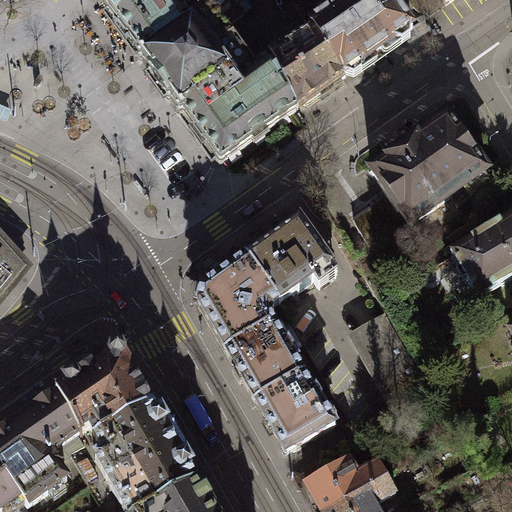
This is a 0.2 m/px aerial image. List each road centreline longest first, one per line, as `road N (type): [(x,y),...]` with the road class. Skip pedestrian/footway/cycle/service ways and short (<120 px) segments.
road 1 (residential): [(194,238),(461,51)]
road 2 (secondary): [(126,282),(259,511)]
road 3 (residential): [(38,26),(194,238)]
road 4 (secondary): [(126,282),(112,234),(86,199),(0,146)]
road 5 (tertiary): [(0,396),(77,336),(126,282)]
road 6 (secondary): [(0,202),(126,282)]
road 7 (tertiary): [(126,282),(51,302),(0,333)]
